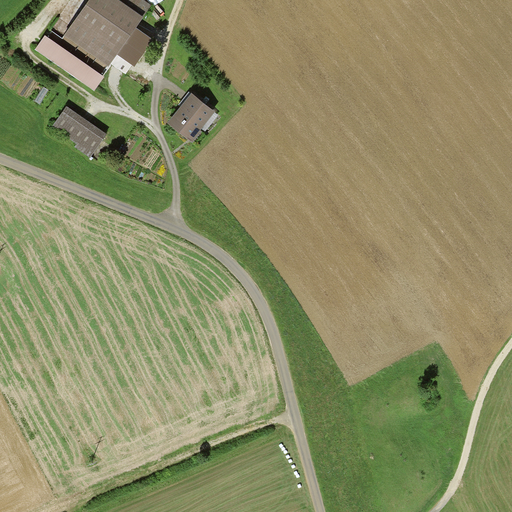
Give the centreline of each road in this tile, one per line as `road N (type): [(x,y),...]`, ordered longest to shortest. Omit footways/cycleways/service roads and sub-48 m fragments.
road 1 (unclassified): [(320,511),(269,323),(240,274),(202,242),(0,159)]
road 2 (track): [(73,498),(293,414)]
road 3 (unknown): [(53,0),(28,32),(37,53),(153,122)]
road 4 (track): [(433,511),(455,485),(487,374),(511,341)]
road 5 (track): [(173,229),(174,183),(153,122),(156,81)]
